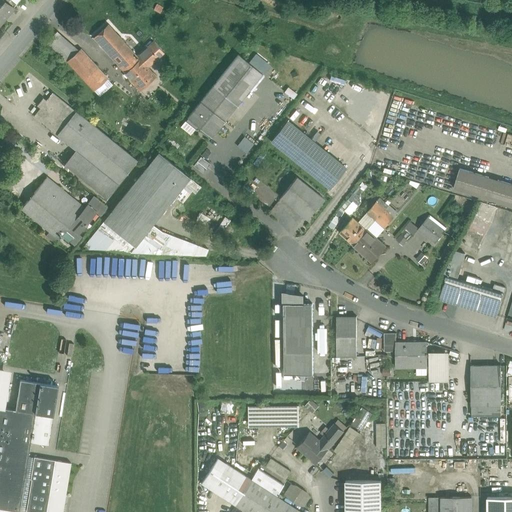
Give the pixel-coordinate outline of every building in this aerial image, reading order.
[(3,0),(0,0),(0,23),(13,8),(13,7),(3,0)] [(163,8),(157,5),(154,10),(160,13),(163,8)] [(108,24),(93,38),(110,56),(125,43),(108,24)] [(78,51),(57,32),(47,43),(67,61),(78,51)] [(153,42),(137,57),(139,60),(147,68),(163,53),(153,42)] [(125,43),(110,56),(125,73),(139,60),(137,57),(125,43)] [(97,68),(80,49),(78,51),(67,61),(84,80),(97,68)] [(238,54),(200,102),(224,121),(262,74),(238,54)] [(147,68),(139,60),(125,73),(124,73),(140,91),(155,77),(147,68)] [(97,68),(84,80),(99,96),(112,84),(107,79),(97,68)] [(76,112),(52,93),(46,100),(43,98),(37,106),(40,108),(34,116),(57,135),(76,112)] [(224,121),(200,102),(187,118),(211,137),(224,121)] [(137,161),(76,112),(57,135),(76,150),(64,164),(107,199),(137,161)] [(346,168),(287,121),(271,141),(329,188),(346,168)] [(244,135),(236,145),(246,152),(253,143),(244,135)] [(158,153),(103,222),(130,243),(135,247),(190,178),(158,153)] [(202,173),(210,163),(200,155),(193,165),(202,173)] [(511,183),(460,168),(454,188),(511,205),(511,183)] [(84,207),(47,177),(21,209),(59,239),(66,231),(85,208),(84,207)] [(324,200),(296,177),(280,197),(308,220),(324,200)] [(107,207),(94,196),(93,197),(94,197),(91,201),(90,201),(87,204),(97,212),(96,212),(100,216),(107,207)] [(380,198),(367,212),(367,213),(376,220),(389,206),(380,198)] [(352,201),(345,210),(350,216),(358,207),(352,201)] [(85,208),(66,231),(75,238),(86,224),(86,222),(89,222),(91,219),(91,216),(93,216),(96,212),(97,212),(87,204),(84,207),(85,208)] [(389,206),(376,220),(380,224),(385,228),(394,217),(390,214),(394,210),(389,206)] [(367,213),(358,222),(353,217),(340,232),(354,245),(376,220),(367,213)] [(385,246),(371,234),(380,224),(376,220),(354,245),(372,261),(385,246)] [(442,234),(425,221),(419,229),(435,242),(442,234)] [(103,222),(82,249),(82,250),(124,251),(130,243),(103,222)] [(182,244),(160,227),(146,245),(168,262),(182,244)] [(407,229),(399,238),(404,243),(412,234),(407,229)] [(445,274),(457,277),(466,252),(454,248),(445,274)] [(504,293),(447,275),(440,297),(497,315),(504,293)] [(313,303),(282,304),(283,374),(313,373),(313,303)] [(357,316),(337,316),(337,356),(357,356),(357,316)] [(396,342),(396,333),(384,333),(384,351),(396,351),(396,342)] [(396,342),(396,351),(396,367),(427,367),(427,342),(396,342)] [(449,351),(429,352),(429,382),(450,381),(449,351)] [(501,365),(471,365),(471,405),(472,405),(472,415),(501,415),(501,365)] [(9,378),(0,376),(0,511),(18,511),(19,511),(30,442),(35,413),(15,410),(5,408),(9,378)] [(58,386),(20,380),(15,410),(35,413),(30,442),(48,445),(58,386)] [(298,405),(247,406),(247,422),(298,421),(298,405)] [(362,406),(351,423),(362,430),(373,413),(362,406)] [(347,427),(338,420),(335,423),(344,431),(347,427)] [(320,441),(309,432),(296,447),(316,463),(344,431),(335,423),(320,441)] [(62,511),(71,463),(34,457),(30,479),(31,480),(26,511),(32,511),(62,511)] [(251,480),(217,458),(201,483),(235,505),(251,480)] [(284,485),(258,469),(251,480),(277,496),(284,485)] [(300,511),(277,496),(251,480),(235,505),(245,511),(300,511)] [(381,511),(381,480),(346,480),(345,511),(381,511)] [(301,489),(292,483),(285,495),(294,500),(301,489)] [(311,496),(301,489),(294,500),(304,507),(311,496)] [(511,511),(511,496),(487,496),(487,511),(511,511)] [(471,511),(472,497),(441,497),(441,511),(471,511)]
